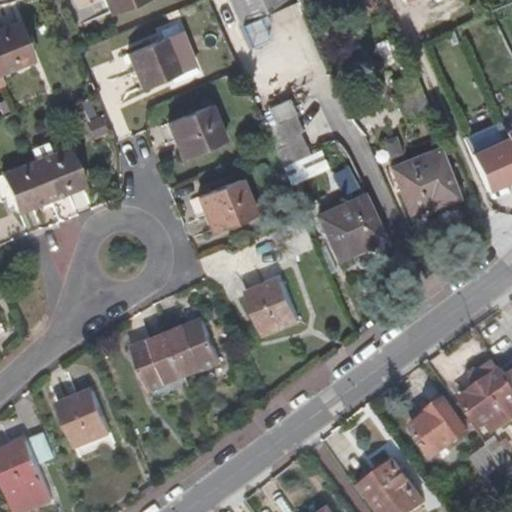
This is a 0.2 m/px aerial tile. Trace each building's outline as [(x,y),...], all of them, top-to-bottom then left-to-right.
[(113,0),(119,14),(151,0),(113,0)] [(227,0),(248,45),(266,37),(256,14),(286,0),(227,0)] [(0,72),(35,58),(18,20),(0,27),(0,72)] [(188,71),(171,34),(135,49),(150,86),(188,71)] [(424,98),(413,74),(389,84),(400,109),(424,98)] [(266,104),(274,121),(262,126),(280,166),(307,154),(296,131),(301,128),(287,96),(266,104)] [(222,142),(207,106),(171,121),(187,158),(222,142)] [(387,154),(408,197),(453,177),(432,132),(387,154)] [(511,179),(511,148),(507,137),(471,154),(487,191),(511,179)] [(86,183),(71,147),(34,162),(50,198),(86,183)] [(0,175),(0,203),(7,201),(13,213),(50,198),(34,162),(0,175)] [(202,196),(218,233),(254,218),(239,181),(202,196)] [(318,207),(339,252),(383,230),(363,184),(318,207)] [(246,291),(264,334),(301,318),(283,276),(246,291)] [(223,357),(205,316),(168,332),(185,373),(223,357)] [(132,348),(150,389),(185,373),(168,332),(132,348)] [(511,364),(502,371),(511,384),(511,364)] [(470,380),(475,390),(460,401),(480,429),(485,426),(492,434),(511,419),(511,384),(502,371),(499,374),(492,365),(470,380)] [(111,429),(94,388),(58,403),(75,445),(111,429)] [(432,460),(467,435),(444,402),(408,427),(432,460)] [(54,454),(44,430),(32,435),(42,459),(54,454)] [(0,447),(0,476),(15,511),(51,497),(27,436),(0,447)] [(511,483),(511,463),(494,439),(485,446),(486,447),(500,467),(511,483)] [(468,461),(472,467),(482,481),(500,467),(486,447),(468,461)] [(394,464),(361,488),(379,511),(411,511),(423,503),(394,464)]
